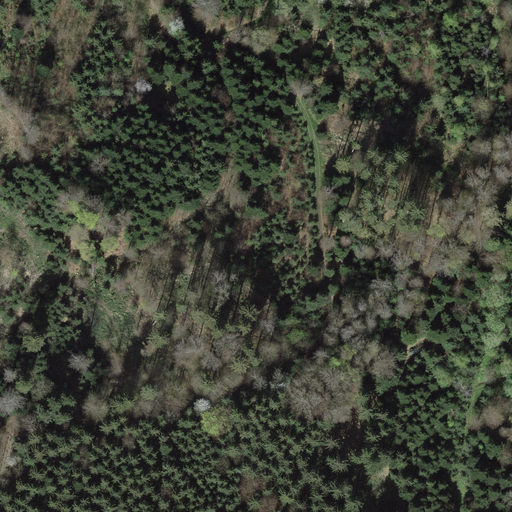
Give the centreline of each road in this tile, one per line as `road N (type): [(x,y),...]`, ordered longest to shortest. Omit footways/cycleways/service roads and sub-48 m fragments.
road 1 (track): [(0,488),(122,423),(290,382),(321,335),(329,301),(311,122),(282,73),(261,56),(196,31)]
road 2 (track): [(454,511),(470,394),(511,374)]
